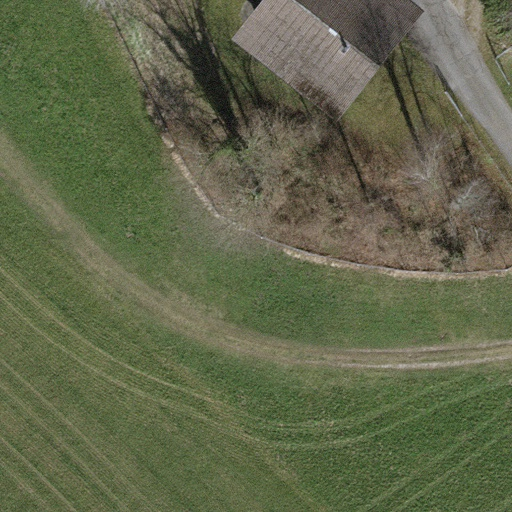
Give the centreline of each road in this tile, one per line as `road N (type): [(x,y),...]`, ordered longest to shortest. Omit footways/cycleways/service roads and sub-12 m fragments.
road 1 (track): [(511,350),(395,363),(219,342),(124,286),(0,159)]
road 2 (track): [(511,159),(435,37)]
